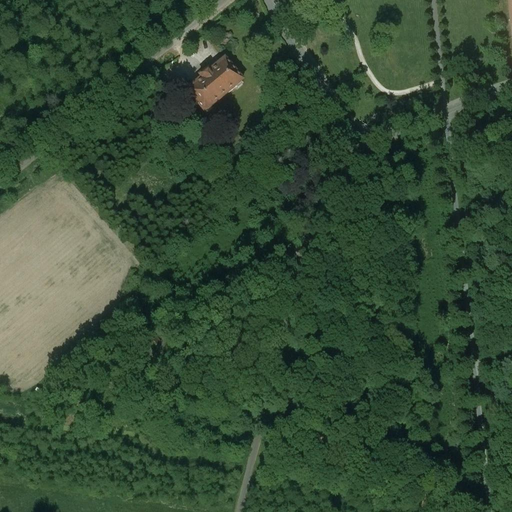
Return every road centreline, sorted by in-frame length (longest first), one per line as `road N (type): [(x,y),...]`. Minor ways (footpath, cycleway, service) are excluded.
road 1 (unclassified): [(354,121),(328,155),(239,511)]
road 2 (residential): [(221,0),(0,181)]
road 3 (residential): [(511,86),(399,126),(354,121)]
road 4 (residential): [(270,0),(354,121)]
